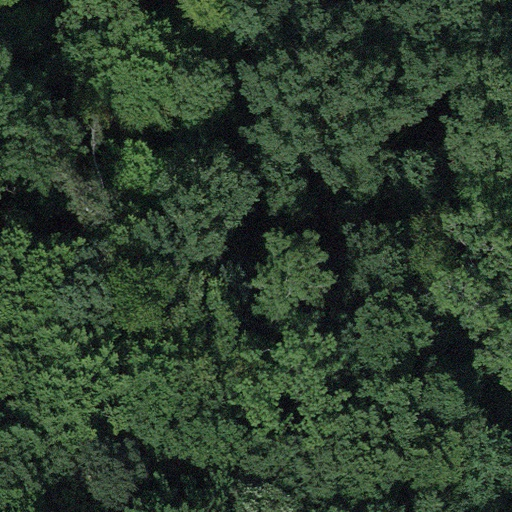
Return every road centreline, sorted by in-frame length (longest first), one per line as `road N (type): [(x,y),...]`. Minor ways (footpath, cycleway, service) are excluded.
road 1 (track): [(0,362),(343,77),(392,0)]
road 2 (track): [(374,29),(511,253)]
